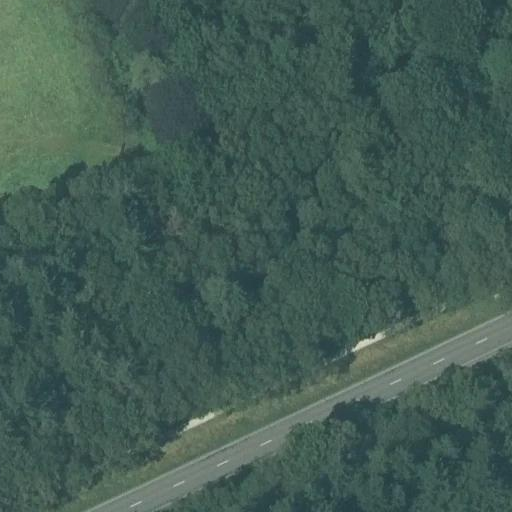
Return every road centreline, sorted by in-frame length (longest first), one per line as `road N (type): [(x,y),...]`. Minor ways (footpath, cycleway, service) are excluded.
road 1 (track): [(511,248),(477,227),(263,213),(219,227),(91,330),(0,371)]
road 2 (unknown): [(0,227),(258,126),(348,116),(477,227)]
road 3 (primary): [(119,511),(511,327)]
